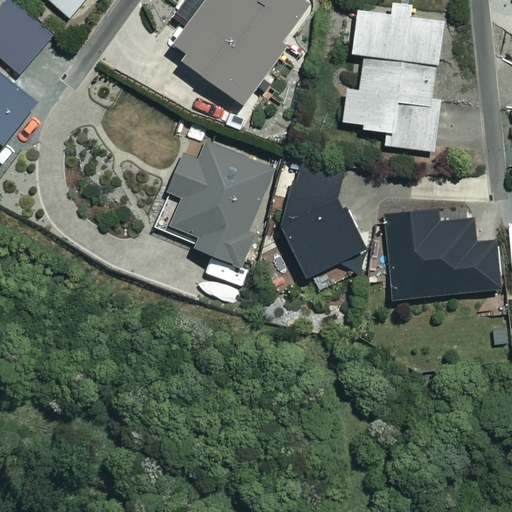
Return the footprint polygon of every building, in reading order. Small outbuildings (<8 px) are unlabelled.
[(0,135),(5,140),(37,98),(14,79),(53,32),(14,0),(6,0),(0,7),(0,135)] [(53,0),(70,15),(82,0),(53,0)] [(244,98),(310,2),(307,0),(201,0),(174,40),(187,48),(182,55),(244,98)] [(412,1),(399,0),(391,0),(391,11),(357,6),(352,50),(365,52),(360,87),(347,85),(343,120),(386,125),(384,142),(434,148),(440,97),(434,96),(443,18),(410,14),(412,1)] [(197,160),(182,154),(168,189),(182,195),(169,232),(240,259),(275,166),(205,140),(197,160)] [(321,287),(360,269),(362,249),(337,196),(346,174),(308,157),(281,220),(305,271),(312,268),(321,287)] [(435,208),(383,213),(390,296),(498,286),(493,237),(478,239),(476,218),(437,221),(435,208)]
